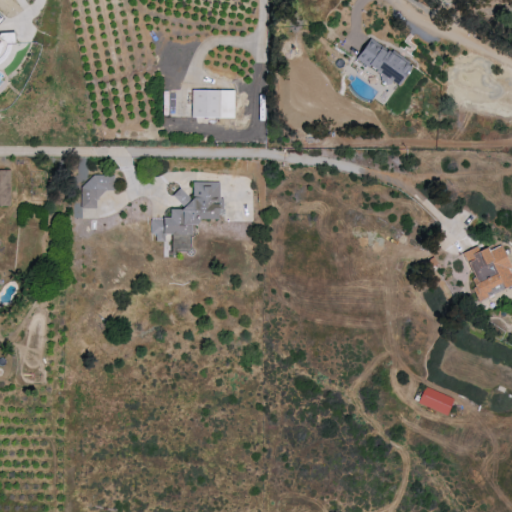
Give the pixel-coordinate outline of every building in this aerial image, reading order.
[(410,66),(369,39),(355,58),(396,86),(410,66)] [(234,91),(190,90),(190,118),(233,118),(234,91)] [(0,205),(9,206),(10,170),(0,169),(0,205)] [(80,178),(80,209),(97,209),(97,191),(113,190),(113,177),(80,178)] [(220,182),(192,182),(192,197),(182,197),(182,192),(177,192),(177,209),(169,209),(169,219),(149,219),(149,234),(155,234),(155,242),(164,242),(164,235),(191,234),(191,219),(220,219),(220,182)] [(462,252),(476,284),(471,287),(476,300),(511,284),(511,271),(500,244),(478,253),(476,246),(462,252)] [(416,403),(446,416),(453,399),(423,386),(416,403)]
